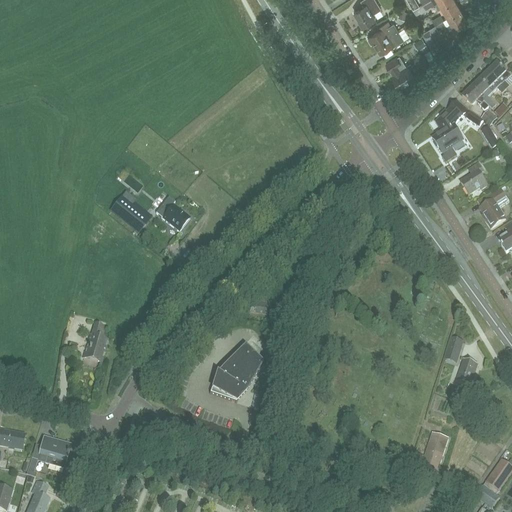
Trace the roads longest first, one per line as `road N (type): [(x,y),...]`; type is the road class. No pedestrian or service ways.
road 1 (residential): [(129,393),(188,316),(370,151)]
road 2 (residential): [(378,511),(224,453),(129,393)]
road 3 (secondary): [(511,346),(370,151)]
road 4 (residential): [(511,312),(394,131)]
road 5 (secondary): [(370,151),(264,0)]
road 6 (residential): [(394,131),(312,0)]
road 7 (residential): [(394,131),(498,30)]
